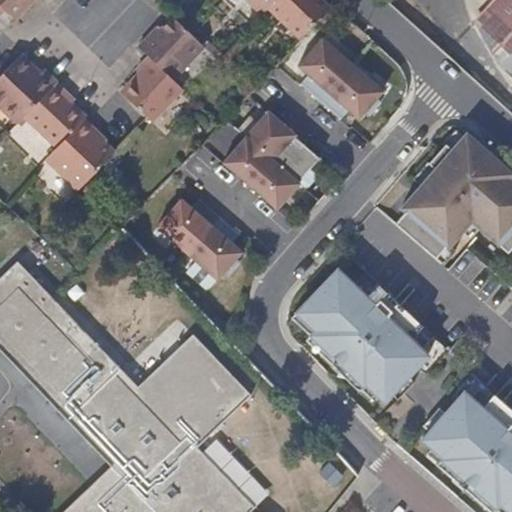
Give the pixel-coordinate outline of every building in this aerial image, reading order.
[(0,0),(0,4),(7,11),(12,15),(19,22),(39,0),(0,0)] [(241,0),(262,20),(269,12),(280,0),(241,0)] [(302,43),(334,8),(325,0),(280,0),(269,12),(302,43)] [(511,0),(495,0),(485,10),(511,37),(511,80),(508,85),(511,88),(511,0)] [(511,37),(485,10),(472,24),(511,64),(511,37)] [(153,59),(177,82),(209,49),(189,32),(178,22),(165,34),(158,42),(153,38),(142,49),(153,59)] [(165,34),(161,30),(153,38),(158,42),(165,34)] [(301,85),(321,102),(352,66),(322,40),(298,67),(308,76),(301,85)] [(23,58),(0,82),(0,108),(4,112),(19,127),(25,120),(59,84),(46,72),(43,76),(40,79),(34,74),(37,70),(23,58)] [(126,96),(150,119),(156,124),(187,91),(177,82),(153,59),(139,74),(144,77),(126,96)] [(352,66),(321,102),(341,120),(348,111),(359,120),(365,113),(369,116),(381,103),(377,99),(383,92),(352,66)] [(43,76),(37,70),(34,74),(40,79),(43,76)] [(87,121),(88,120),(74,106),(69,101),(72,97),(59,84),(25,120),(59,151),(87,121)] [(74,106),(78,102),(72,97),(69,101),(74,106)] [(268,112),(246,138),(273,161),(293,137),(295,136),(268,112)] [(48,162),(82,193),(117,155),(106,145),(98,137),(101,134),(87,121),(59,151),(48,162)] [(109,142),(101,134),(98,137),(106,145),(109,142)] [(471,222),(507,253),(511,247),(511,182),(483,157),(487,152),(465,134),(451,150),(445,145),(428,164),(434,170),(400,209),(405,213),(395,224),(435,259),(445,248),(447,249),(471,222)] [(273,161),(298,183),(319,159),(293,137),(273,161)] [(246,138),(223,164),(250,187),(273,161),(246,138)] [(298,183),(273,161),(250,187),(277,210),(299,184),(298,183)] [(211,227),(218,218),(199,201),(192,210),(182,201),(157,229),(187,255),(211,227)] [(211,227),(187,255),(218,282),(224,275),(228,278),(240,264),(237,260),(243,254),(232,245),(240,237),(218,218),(211,227)] [(0,277),(0,348),(112,465),(62,511),(260,511),(259,511),(258,511),(248,511),(253,507),(193,445),(247,394),(188,334),(135,385),(17,261),(0,277)] [(317,354),(329,354),(346,370),(346,382),(359,393),(365,386),(384,404),(428,357),(410,340),(422,327),(376,285),(365,298),(336,271),(294,315),(304,324),(299,329),(309,338),(305,343),(317,354)] [(511,511),(511,411),(493,396),(482,408),(464,392),(422,441),(443,459),(437,466),(449,477),(461,476),(479,491),(480,503),(489,511),(493,511),(496,509),(499,511),(511,511)]
